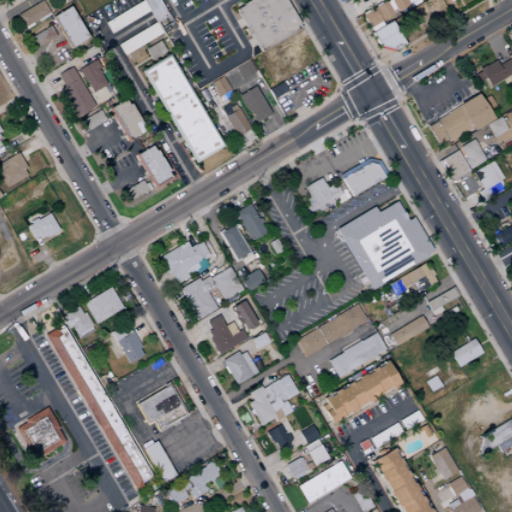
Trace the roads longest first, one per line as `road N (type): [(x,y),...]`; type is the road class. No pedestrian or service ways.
road 1 (residential): [(0,49),(277,511)]
road 2 (residential): [(368,93),(0,313)]
road 3 (tertiary): [(368,93),(511,334)]
road 4 (residential): [(511,10),(368,93)]
